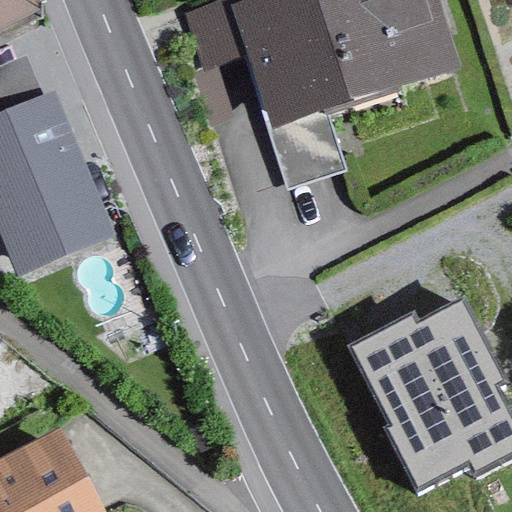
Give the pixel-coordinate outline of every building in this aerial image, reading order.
[(35,0),(0,0),(0,41),(45,18),(35,0)] [(254,3),(193,23),(211,80),(263,64),(284,132),(462,76),(438,0),(311,0),(259,17),(254,3)] [(49,73),(0,93),(0,258),(1,260),(109,214),(49,73)] [(410,320),(354,349),(394,427),(390,430),(419,487),(470,460),(476,471),(511,452),(511,426),(491,386),(500,382),(460,306),(415,329),(410,320)] [(105,511),(71,447),(0,484),(0,511),(105,511)]
